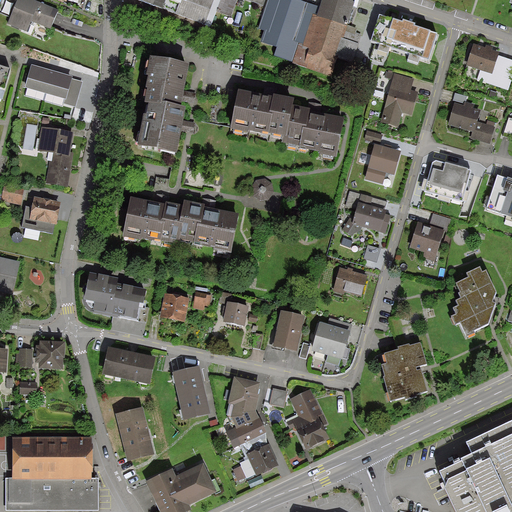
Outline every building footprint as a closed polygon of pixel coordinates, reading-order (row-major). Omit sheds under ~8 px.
[(59,13),(18,0),(16,0),(7,29),(31,36),(35,23),(54,29),(59,13)] [(136,0),(161,9),(164,0),(136,0)] [(209,0),(179,0),(175,16),(201,25),(209,0)] [(344,0),(321,0),(316,19),(342,27),(349,29),(356,4),(344,0)] [(312,17),(296,65),(326,75),(342,27),(316,19),(312,17)] [(438,36),(380,17),(371,42),(430,61),(438,36)] [(497,54),(471,46),(464,67),(511,83),(511,60),(505,58),(504,63),(495,61),(497,54)] [(179,110),(187,68),(145,60),(137,102),(143,103),(179,110)] [(9,71),(0,68),(0,90),(3,92),(9,71)] [(82,81),(32,68),(27,88),(66,98),(65,104),(75,107),(82,81)] [(412,79),(395,74),(382,122),(396,126),(399,113),(411,116),(417,93),(409,91),(412,79)] [(258,98),(227,93),(221,129),(280,140),(287,107),(288,98),(259,93),(258,98)] [(179,110),(143,103),(133,148),(174,156),(183,111),(179,110)] [(479,112),(453,106),(448,127),(473,133),(473,139),(492,144),(496,128),(476,123),(479,112)] [(301,110),(287,107),(280,140),(293,142),(294,147),(311,151),(310,156),(334,160),(341,124),(300,116),(301,110)] [(74,136),(43,131),(39,151),(53,154),(47,184),(70,188),(76,157),(70,156),(74,136)] [(399,152),(376,146),(370,169),(393,175),(399,152)] [(469,173),(436,164),(428,192),(461,201),(469,173)] [(511,182),(497,178),(486,211),(511,219),(511,182)] [(24,187),(4,184),(0,203),(20,207),(24,187)] [(272,205),(274,203),(276,200),(276,197),(276,194),(275,191),(272,189),(270,187),(267,187),(263,187),(260,189),(258,191),(257,194),(257,198),(258,201),(260,204),(263,205),(266,206),(269,206),(272,205)] [(156,207),(125,201),(117,238),(154,246),(155,242),(174,246),(175,241),(230,252),(237,218),(198,210),(199,205),(175,200),(174,205),(157,202),(156,207)] [(57,206),(31,201),(27,222),(53,226),(57,206)] [(389,212),(358,206),(353,227),(384,234),(389,212)] [(443,235),(417,227),(411,247),(422,251),(420,258),(434,263),(443,235)] [(380,251),(367,247),(363,261),(376,265),(380,251)] [(16,265),(0,261),(0,290),(11,292),(16,265)] [(368,275),(338,269),(334,290),(363,297),(368,275)] [(481,274),(479,270),(465,276),(473,292),(466,295),(469,301),(462,304),(465,310),(458,313),(469,337),(489,327),(497,305),(493,303),(497,292),(487,271),(481,274)] [(114,282),(90,278),(86,301),(96,302),(95,310),(134,317),(138,293),(113,289),(114,282)] [(208,297),(196,295),(194,308),(206,310),(208,297)] [(185,301),(165,298),(162,316),(182,320),(185,301)] [(245,309),(227,306),(225,321),(242,324),(245,309)] [(301,319),(281,315),(275,346),(295,350),(301,319)] [(346,335),(321,328),(314,353),(340,359),(346,335)] [(424,368),(417,343),(382,352),(385,363),(380,365),(390,403),(424,394),(418,369),(424,368)] [(306,344),(302,357),(309,359),(313,346),(306,344)] [(61,346),(40,346),(39,368),(60,369),(61,346)] [(22,350),(21,369),(34,369),(34,350),(22,350)] [(157,363),(111,354),(106,379),(152,388),(157,363)] [(202,369),(176,374),(186,419),(212,414),(202,369)] [(261,389),(232,382),(227,403),(233,405),(230,417),(236,430),(229,434),(235,447),(243,443),(257,473),(275,465),(262,437),(270,433),(264,420),(259,423),(255,413),(261,389)] [(34,384),(22,384),(22,394),(34,394),(34,384)] [(288,393),(275,390),(271,407),(284,410),(288,393)] [(323,416),(311,391),(292,400),(300,418),(289,423),(302,448),(323,438),(314,420),(323,416)] [(154,457),(142,411),(116,417),(128,463),(154,457)] [(471,458),(437,474),(455,511),(507,511),(511,509),(511,423),(465,446),(471,458)] [(0,448),(8,449),(8,438),(0,438),(0,448)] [(14,442),(14,480),(95,480),(95,441),(14,442)] [(167,476),(150,483),(162,511),(189,511),(188,507),(217,494),(204,466),(169,481),(167,476)] [(14,480),(3,481),(3,511),(49,511),(98,511),(98,480),(95,480),(14,480)]
